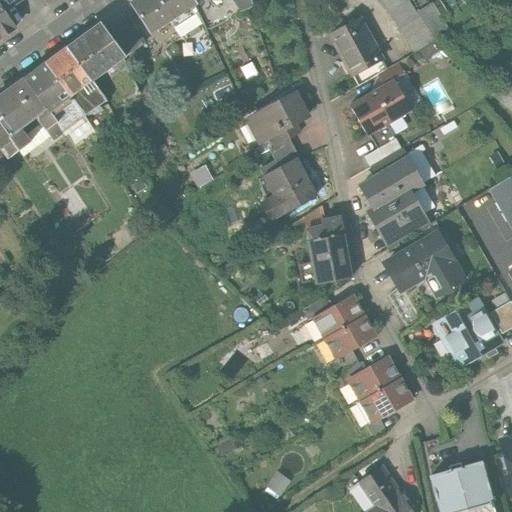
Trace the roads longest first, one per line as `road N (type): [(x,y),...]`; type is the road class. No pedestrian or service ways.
road 1 (residential): [(297,0),(361,277),(430,410)]
road 2 (residential): [(430,410),(278,511)]
road 3 (residential): [(108,0),(0,73)]
